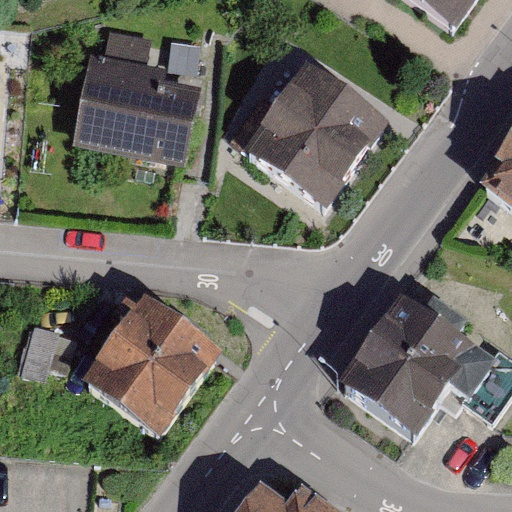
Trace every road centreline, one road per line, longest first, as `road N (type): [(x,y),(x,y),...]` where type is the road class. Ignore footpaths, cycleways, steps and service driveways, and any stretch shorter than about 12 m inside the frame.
road 1 (residential): [(324,321),(257,279),(0,256)]
road 2 (residential): [(511,69),(324,321)]
road 3 (residential): [(257,413),(324,462),(416,511)]
road 4 (residential): [(257,413),(184,511)]
